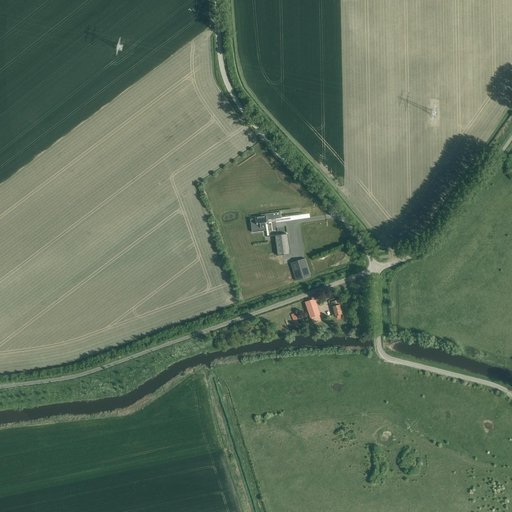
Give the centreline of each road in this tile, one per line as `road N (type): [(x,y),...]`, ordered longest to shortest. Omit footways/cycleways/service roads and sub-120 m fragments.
road 1 (unclassified): [(0,387),(87,372),(374,269)]
road 2 (tertiary): [(374,269),(355,234),(229,91),(218,0)]
road 3 (tertiary): [(511,395),(383,354),(374,269)]
road 4 (unclassified): [(374,269),(436,244),(511,140)]
